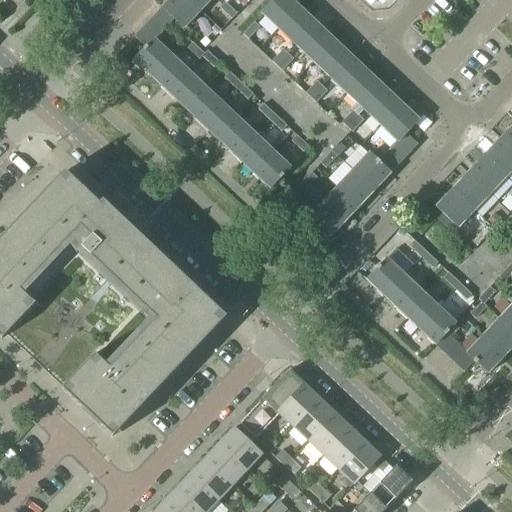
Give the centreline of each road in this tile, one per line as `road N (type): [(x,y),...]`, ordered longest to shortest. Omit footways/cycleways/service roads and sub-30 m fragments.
road 1 (tertiary): [(284,328),(38,99)]
road 2 (residential): [(284,328),(466,127)]
road 3 (residential): [(132,499),(284,328)]
road 4 (tertiary): [(437,472),(284,328)]
road 5 (unclassified): [(0,377),(132,499)]
road 6 (residential): [(38,99),(54,68),(123,0)]
road 7 (residential): [(466,127),(377,43)]
